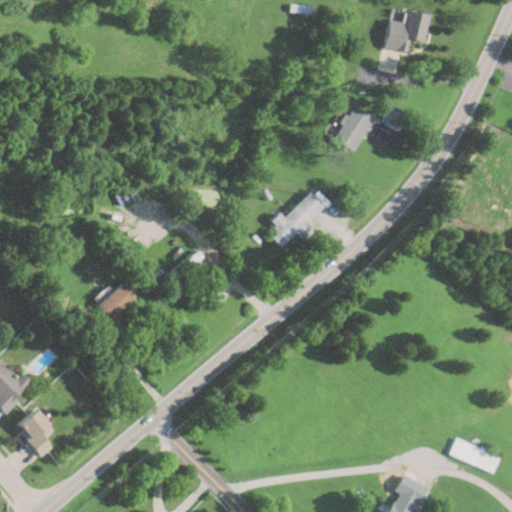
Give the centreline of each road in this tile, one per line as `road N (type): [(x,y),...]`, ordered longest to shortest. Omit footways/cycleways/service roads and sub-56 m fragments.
road 1 (secondary): [(38,511),(404,196),(466,104),(511,0)]
road 2 (residential): [(222,487),(425,467),(464,473),(511,508)]
road 3 (residential): [(247,511),(152,418)]
